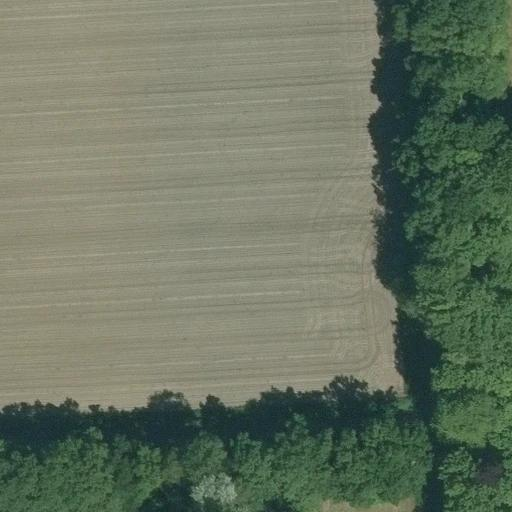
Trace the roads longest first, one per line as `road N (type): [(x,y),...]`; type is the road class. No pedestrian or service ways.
road 1 (track): [(504,511),(488,193)]
road 2 (track): [(488,193),(479,0)]
